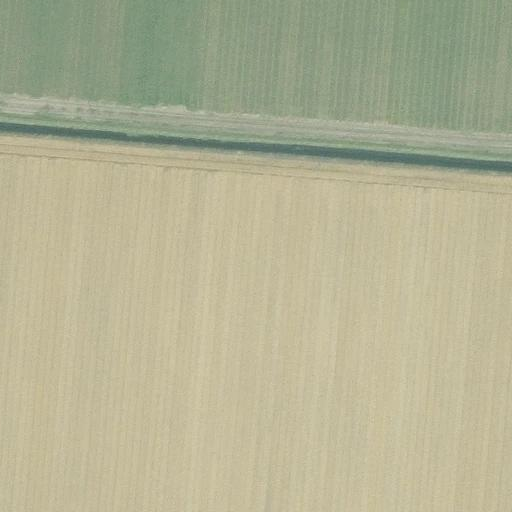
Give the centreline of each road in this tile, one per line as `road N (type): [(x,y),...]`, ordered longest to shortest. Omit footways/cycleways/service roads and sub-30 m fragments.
road 1 (track): [(0,145),(511,187)]
road 2 (track): [(0,106),(511,147)]
